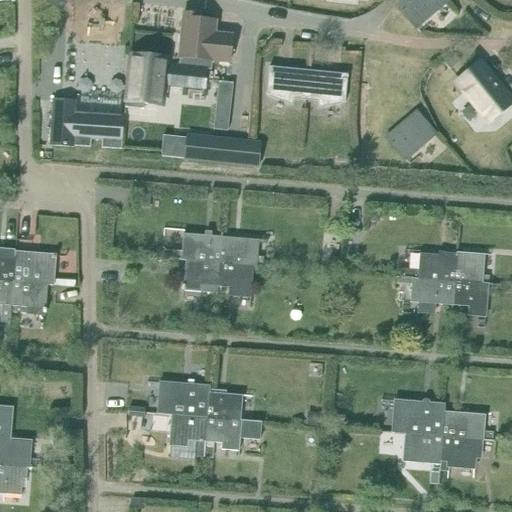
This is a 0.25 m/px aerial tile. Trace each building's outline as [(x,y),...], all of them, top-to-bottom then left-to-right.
[(441,0),(403,0),(396,6),(414,29),(445,4),(441,0)] [(125,91),(123,107),(143,109),(144,103),(161,106),(164,86),(205,91),(207,71),(211,72),(213,62),(230,64),(233,37),(216,35),(217,23),(189,19),(183,19),(178,58),(180,59),(179,67),(164,65),(164,59),(129,55),(125,91)] [(480,63),(455,83),(488,123),(511,103),(496,83),(480,63)] [(305,102),(308,77),(290,75),(289,75),(289,72),(269,69),(266,97),(269,97),(289,105),(292,100),(305,102)] [(327,79),(308,77),(305,102),(319,103),(320,109),(341,106),(344,106),(347,78),(328,76),(327,79)] [(53,101),(49,147),(72,149),(72,147),(90,148),(91,140),(101,140),(101,149),(120,150),(123,118),(83,114),(75,113),(76,103),(53,101)] [(404,163),(437,135),(416,111),(384,139),(404,163)] [(163,138),(162,156),(183,158),(183,160),(255,168),(257,143),(211,138),(210,142),(185,140),(163,138)] [(10,163),(10,151),(1,151),(1,163),(10,163)] [(170,251),(169,261),(186,262),(186,261),(219,264),(221,239),(221,234),(220,234),(219,238),(183,235),(182,252),(170,251)] [(221,239),(219,264),(253,266),(253,267),(261,267),(262,258),(256,258),(257,241),(221,239)] [(419,254),(417,270),(399,269),(398,276),(453,281),(456,254),(445,253),(438,252),(438,255),(419,254)] [(484,255),(456,253),(456,254),(453,281),(482,284),(484,255)] [(13,258),(11,284),(45,286),(52,287),(54,259),(55,259),(55,256),(51,255),(51,256),(13,254),(13,258)] [(0,282),(11,284),(13,258),(0,257),(0,282)] [(182,286),(182,290),(184,290),(184,291),(217,294),(219,264),(186,261),(186,262),(184,286),(182,286)] [(217,294),(216,297),(250,299),(253,267),(253,266),(219,264),(217,294)] [(453,281),(398,276),(398,284),(411,285),(410,303),(418,304),(417,314),(433,315),(434,305),(451,306),(453,281)] [(453,281),(451,306),(451,315),(468,317),(485,318),(488,284),(482,284),(453,281)] [(9,314),(11,284),(0,282),(0,306),(1,306),(0,318),(0,323),(8,324),(8,325),(9,325),(10,314),(9,314)] [(43,309),(45,286),(11,284),(9,314),(10,314),(43,316),(43,314),(45,314),(45,310),(43,309)] [(183,415),(206,417),(208,392),(209,385),(159,381),(157,413),(173,414),(183,415)] [(206,417),(240,419),(241,419),(242,397),(233,396),(233,395),(222,394),(208,392),(206,417)] [(404,434),(442,437),(444,412),(443,412),(444,406),(394,402),(391,433),(404,434)] [(0,466),(27,469),(38,470),(39,461),(27,460),(28,444),(7,442),(10,410),(0,408),(0,466)] [(321,414),(307,412),(305,426),(320,428),(321,414)] [(442,437),(482,440),(492,441),(493,433),(484,432),(485,416),(444,412),(442,437)] [(194,455),(203,456),(206,417),(183,415),(173,414),(170,445),(169,457),(194,459),(194,455)] [(206,417),(203,456),(203,458),(212,459),(214,444),(221,444),(220,451),(238,453),(239,446),(237,446),(240,419),(206,417)] [(442,437),(404,434),(401,461),(440,464),(442,437)] [(482,440),(442,437),(440,464),(441,464),(440,472),(449,473),(449,468),(474,470),(475,458),(480,459),(482,440)] [(27,469),(0,466),(0,497),(20,499),(22,480),(26,480),(27,469)]
